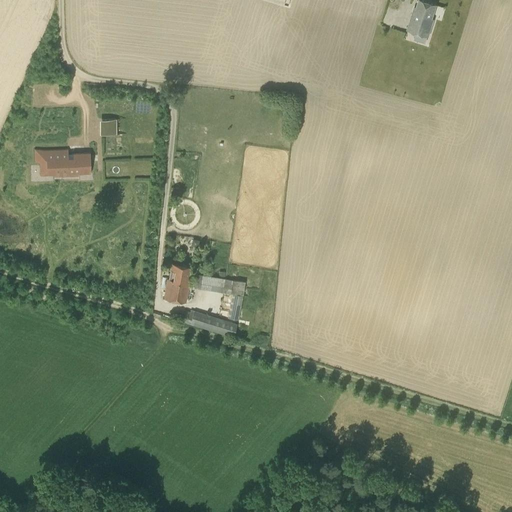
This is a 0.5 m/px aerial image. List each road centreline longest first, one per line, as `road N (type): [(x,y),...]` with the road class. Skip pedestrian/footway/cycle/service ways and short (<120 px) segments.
road 1 (track): [(511,428),(164,329)]
road 2 (unclassified): [(164,329),(139,313),(0,272)]
